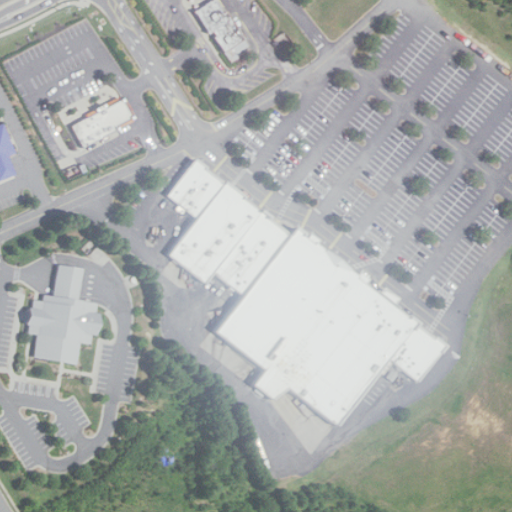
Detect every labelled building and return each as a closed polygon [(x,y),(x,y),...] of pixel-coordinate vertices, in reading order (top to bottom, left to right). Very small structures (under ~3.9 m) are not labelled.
[(210,0),(216,0),(247,48),(229,59),(197,8),(210,0)] [(123,93),(70,119),(80,141),(134,115),(123,93)] [(1,120),(0,120),(0,176),(13,171),(5,151),(13,148),(1,120)] [(222,180),(192,156),(166,191),(195,214),(222,180)] [(258,207),(222,180),(195,214),(166,251),(201,279),(210,268),(258,207)] [(287,231),(258,207),(210,268),(240,291),(287,231)] [(292,224),(287,231),(240,291),(212,326),(263,365),(251,381),(270,396),(286,384),(334,422),(386,355),(414,319),(292,224)] [(81,265),(58,261),(53,292),(42,290),(42,295),(32,294),(26,329),(36,331),(33,354),(75,360),(78,337),(89,338),(90,330),(95,331),(98,309),(92,308),(93,300),(76,298),(81,265)] [(414,319),(444,342),(416,378),(386,355),(414,319)]
